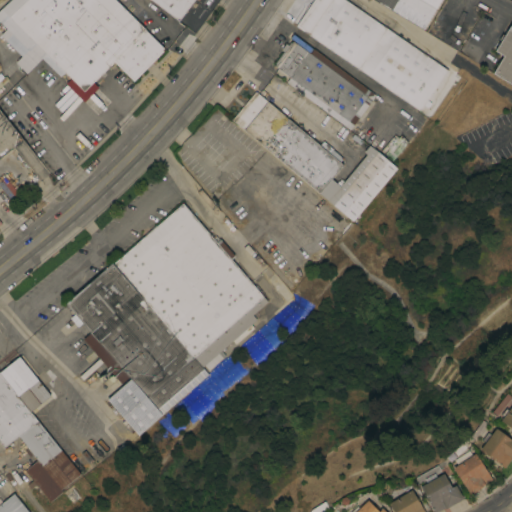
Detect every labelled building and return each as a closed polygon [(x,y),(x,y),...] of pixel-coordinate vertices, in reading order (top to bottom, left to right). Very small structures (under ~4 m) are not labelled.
[(27,50),(1,23),(9,15),(3,10),(11,2),(16,8),(24,0),(115,0),(162,47),(161,49),(162,51),(132,81),(113,61),(91,83),(95,87),(83,100),(74,91),(78,86),(64,72),(59,77),(40,58),(45,53),(35,43),(27,50)] [(151,0),(192,0),(178,20),(151,0)] [(419,110),(295,25),(311,0),(343,0),(446,70),(428,96),(419,110)] [(374,0),(439,0),(422,29),(374,0)] [(511,84),(492,72),(502,55),(494,50),(509,25),(511,26),(511,84)] [(285,82),(289,77),(273,65),(275,64),(274,63),(282,51),(280,49),(285,43),(287,44),(290,41),(291,42),(292,40),(289,37),(292,33),(312,49),(312,48),(374,95),(371,99),(376,103),(362,122),(357,118),(349,129),(285,82)] [(332,204),(231,119),(254,91),(342,164),(330,179),(339,186),(365,154),(363,152),(368,145),(376,152),(377,151),(396,167),(352,221),(332,204)] [(0,111),(22,139),(0,156),(0,111)] [(394,134),(397,137),(400,134),(403,138),(407,142),(392,160),(380,150),(394,134)] [(212,238),(215,235),(218,239),(219,238),(234,256),(230,259),(267,301),(252,314),(255,319),(250,324),(253,327),(234,343),(231,340),(220,350),(224,355),(208,370),(203,364),(201,366),(207,374),(137,435),(106,398),(122,385),(82,339),(89,332),(65,303),(111,262),(112,263),(181,203),(212,238)] [(0,370),(18,356),(49,395),(29,411),(79,473),(60,489),(62,491),(49,501),(32,479),(30,481),(24,474),(25,472),(23,470),(36,459),(31,454),(29,456),(24,450),(17,455),(16,453),(12,456),(4,446),(3,447),(0,443),(0,370)] [(511,403),(511,434),(509,432),(511,429),(499,420),(511,403)] [(484,442),(480,440),(486,432),(490,434),(495,427),(511,440),(511,455),(510,458),(503,467),(479,449),(484,442)] [(457,464),(453,459),(468,449),(471,454),(474,453),(491,479),(469,495),(466,490),(452,468),(457,464)] [(426,482),(423,478),(433,472),(436,477),(442,473),(450,487),(454,485),(460,494),(463,498),(444,508),(444,507),(435,511),(433,511),(419,486),(426,482)] [(410,490),(423,511),(392,511),(387,504),(410,490)] [(0,511),(0,503),(13,493),(28,511),(0,511)] [(354,511),(367,500),(378,511),(381,508),(385,511),(354,511)]
